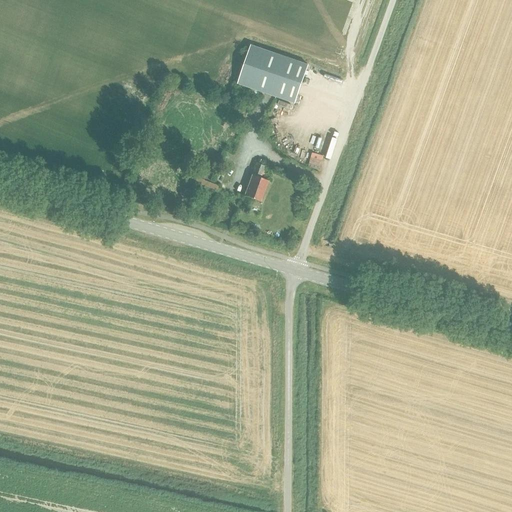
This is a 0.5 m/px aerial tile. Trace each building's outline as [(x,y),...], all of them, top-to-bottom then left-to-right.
[(251,45),(242,72),(238,84),(295,103),(308,65),(251,45)] [(314,151),(312,164),(324,165),(326,153),(314,151)] [(265,176),(267,173),(263,171),(265,166),(256,163),(244,196),(261,202),(268,181),(261,178),(262,174),(265,176)] [(190,173),(198,176),(202,177),(205,170),(201,168),(193,165),(190,173)] [(195,183),(218,190),(219,186),(204,181),(204,180),(197,178),(195,183)]
